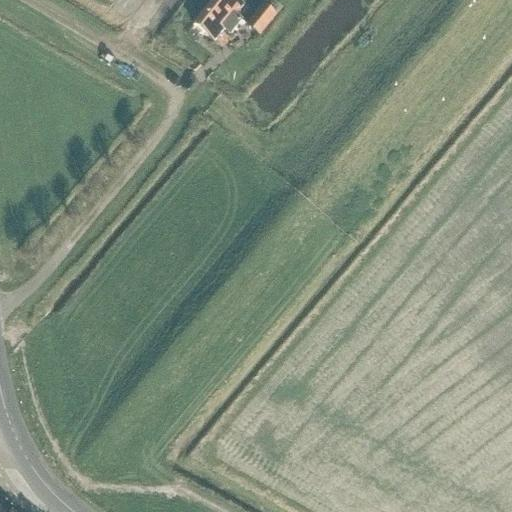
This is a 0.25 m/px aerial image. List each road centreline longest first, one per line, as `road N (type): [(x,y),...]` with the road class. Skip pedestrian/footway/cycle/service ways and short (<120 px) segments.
road 1 (track): [(174,100),(167,123),(48,269),(0,306)]
road 2 (track): [(174,100),(147,71),(22,0)]
